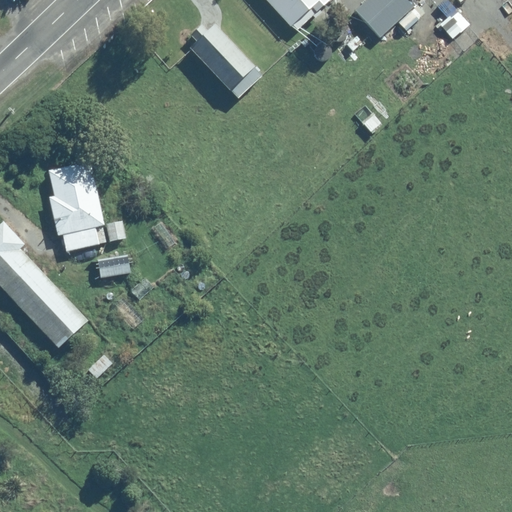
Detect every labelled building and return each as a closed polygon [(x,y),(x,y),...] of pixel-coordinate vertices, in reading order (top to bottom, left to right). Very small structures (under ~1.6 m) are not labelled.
[(259,0),(293,35),(329,0),(259,0)] [(376,41),(409,11),(398,0),(365,0),(351,14),(376,41)] [(449,0),(438,0),(431,5),(446,24),(459,14),(449,0)] [(198,44),(191,51),(192,51),(239,102),(264,78),(263,76),(216,27),(209,34),(203,27),(192,38),(198,44)] [(357,124),(368,135),(380,124),(368,113),(357,124)] [(55,239),(59,238),(63,254),(106,244),(89,177),(82,179),(78,163),(43,172),(50,198),(45,199),(55,239)] [(103,223),(107,243),(124,240),(120,219),(103,223)] [(84,323),(17,251),(23,246),(0,221),(0,292),(54,351),(84,323)] [(94,259),(96,280),(128,276),(125,256),(94,259)] [(136,302),(152,289),(142,276),(126,290),(136,302)] [(93,380),(110,364),(101,355),(84,371),(93,380)]
